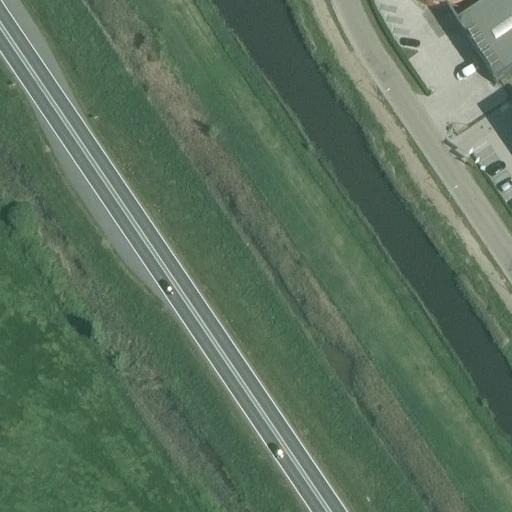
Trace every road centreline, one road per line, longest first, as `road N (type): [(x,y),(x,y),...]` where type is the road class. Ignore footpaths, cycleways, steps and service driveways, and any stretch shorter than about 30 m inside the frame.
road 1 (trunk): [(331,511),(0,21)]
road 2 (unclassified): [(511,264),(354,33),(344,0)]
